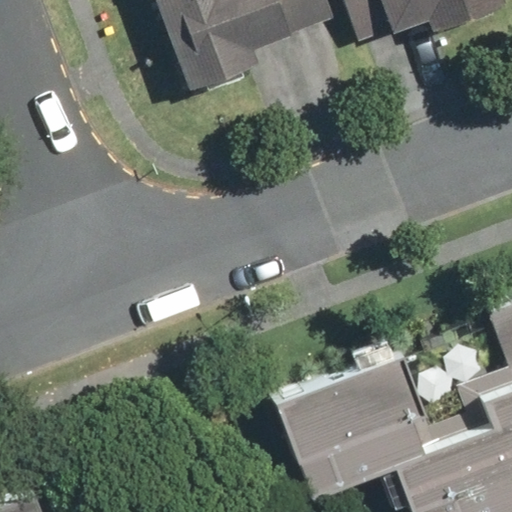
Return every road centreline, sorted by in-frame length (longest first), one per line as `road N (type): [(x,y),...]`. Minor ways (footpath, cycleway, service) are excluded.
road 1 (residential): [(104,290),(511,134)]
road 2 (residential): [(0,14),(104,290)]
